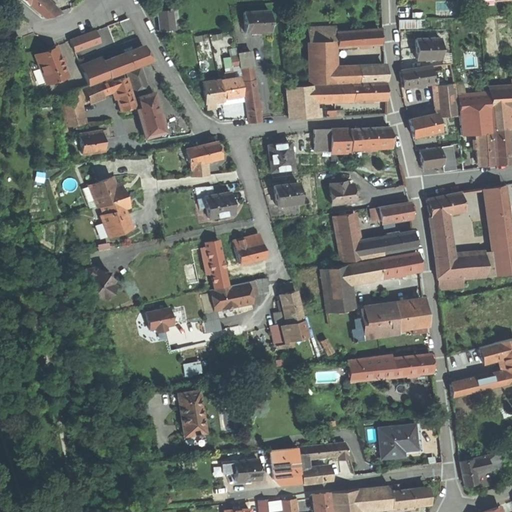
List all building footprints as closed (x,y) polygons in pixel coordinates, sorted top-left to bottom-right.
[(56,12),(44,0),(32,0),(29,4),(43,16),(56,12)] [(158,10),(160,30),(173,28),(171,9),(158,10)] [(244,10),(245,31),(258,31),(269,31),(269,10),(244,10)] [(127,17),(119,21),(125,32),(132,28),(127,17)] [(399,19),(400,27),(425,26),(424,18),(399,19)] [(306,28),(307,42),(331,40),(336,40),(335,31),(335,27),(306,28)] [(379,29),(350,30),(350,46),(380,44),(379,36),(379,29)] [(69,40),(74,52),(98,40),(94,30),(81,35),(69,40)] [(350,30),(335,31),(336,40),(336,46),(350,46),(350,30)] [(441,38),(416,38),(416,48),(416,59),(441,58),(441,38)] [(331,40),(307,42),(309,84),(333,82),(333,69),(331,40)] [(0,45),(0,48),(1,51),(11,46),(9,41),(0,45)] [(150,60),(142,45),(119,54),(125,70),(150,60)] [(39,66),(45,83),(66,75),(57,49),(46,53),(36,57),(39,66)] [(237,52),(239,67),(252,66),(250,51),(237,52)] [(103,60),(109,76),(125,70),(119,54),(103,60)] [(88,84),(109,76),(103,60),(83,71),(88,84)] [(38,86),(45,83),(39,66),(31,69),(38,86)] [(140,66),(126,70),(134,94),(147,89),(140,66)] [(384,66),(357,68),(358,80),(384,79),(384,66)] [(401,78),(402,87),(433,82),(432,72),(431,66),(400,71),(401,78)] [(357,68),(333,69),(333,82),(358,81),(358,80),(357,68)] [(435,72),(432,72),(433,82),(434,85),(446,84),(444,69),(435,70),(435,72)] [(109,77),(97,82),(102,94),(113,89),(111,81),(109,77)] [(124,77),(111,81),(113,89),(120,109),(126,107),(133,105),(124,77)] [(224,79),(219,80),(222,98),(235,96),(237,96),(241,95),(238,77),(233,77),(224,79)] [(242,82),(245,96),(257,95),(254,77),(252,77),(252,80),(242,82)] [(222,98),(219,80),(202,82),(205,101),(214,100),(222,98)] [(97,82),(76,90),(77,93),(81,102),(82,102),(84,101),(87,100),(102,94),(97,82)] [(385,83),(339,84),(339,98),(338,98),(339,101),(385,99),(385,91),(385,83)] [(453,83),(446,84),(434,85),(433,85),(436,114),(437,117),(457,118),(453,83)] [(287,118),(312,117),(312,108),(311,101),(311,97),(311,85),(311,84),(286,86),(287,118)] [(339,84),(311,85),(311,97),(330,98),(338,98),(339,98),(339,84)] [(511,85),(488,87),(490,109),(503,108),(511,107),(511,85)] [(153,92),(137,96),(139,106),(135,107),(143,137),(164,132),(159,112),(153,92)] [(85,113),(82,102),(81,102),(77,93),(65,96),(68,125),(84,122),(85,113)] [(458,95),(459,114),(488,112),(486,93),(458,95)] [(245,96),(246,105),(258,103),(257,95),(245,96)] [(258,103),(246,105),(246,108),(244,108),(245,112),(247,111),(248,123),(255,122),(260,121),(258,103)] [(511,128),(511,107),(503,108),(507,129),(511,128)] [(490,109),(492,130),(507,129),(503,108),(490,109)] [(488,112),(459,114),(461,134),(475,133),(489,132),(488,112)] [(437,123),(437,117),(436,114),(409,119),(411,129),(413,136),(439,131),(437,123)] [(355,128),(348,129),(349,148),(390,146),(389,137),(388,126),(361,128),(355,128)] [(330,149),(349,148),(348,129),(348,128),(329,129),(330,149)] [(330,155),(330,149),(329,129),(311,129),(312,150),(321,149),(321,154),(330,155)] [(507,129),(492,130),(494,162),(503,161),(510,161),(507,129)] [(101,130),(79,133),(82,153),(104,149),(103,140),(101,130)] [(492,162),(489,132),(475,133),(477,163),(485,163),(492,162)] [(186,149),(191,169),(207,165),(207,160),(221,156),(219,149),(216,141),(186,149)] [(289,142),(267,145),(269,158),(271,170),(292,167),(289,142)] [(451,144),(440,146),(443,164),(444,169),(455,168),(451,144)] [(440,146),(419,149),(422,167),(434,166),(443,164),(440,146)] [(208,175),(207,165),(191,169),(192,176),(208,175)] [(110,176),(91,183),(94,192),(91,193),(95,205),(98,204),(118,196),(116,192),(113,184),(110,176)] [(328,187),(331,204),(354,201),(353,193),(352,184),(346,185),(346,181),(329,183),(330,187),(328,187)] [(297,182),(272,185),(274,195),(275,205),(299,202),(297,182)] [(199,198),(205,197),(205,196),(215,194),(213,185),(197,188),(199,198)] [(494,187),(487,188),(490,212),(507,210),(503,185),(494,187)] [(121,190),(116,192),(118,196),(120,203),(125,201),(121,190)] [(215,194),(205,196),(205,197),(206,206),(208,217),(234,213),(232,203),(230,192),(215,194)] [(426,199),(429,217),(445,214),(463,211),(459,192),(441,196),(426,199)] [(120,203),(118,196),(98,204),(102,213),(99,214),(103,226),(107,225),(110,233),(129,226),(122,207),(120,203)] [(408,202),(388,205),(390,216),(390,218),(403,216),(411,213),(408,202)] [(388,205),(370,208),(372,219),(380,217),(390,216),(388,205)] [(511,272),(511,249),(507,210),(490,212),(496,250),(498,274),(511,272)] [(342,214),(333,216),(341,261),(361,258),(358,240),(353,213),(342,214)] [(428,217),(434,257),(451,255),(445,214),(429,217),(428,217)] [(410,231),(379,236),(382,252),(413,246),(412,239),(410,231)] [(260,245),(258,234),(233,240),(238,263),(263,257),(260,245)] [(379,236),(358,240),(361,258),(382,254),(382,252),(379,236)] [(218,239),(204,242),(205,248),(219,245),(218,239)] [(231,240),(232,242),(219,245),(224,266),(238,263),(233,240),(231,240)] [(211,273),(214,288),(228,285),(227,280),(224,266),(219,245),(205,248),(211,273)] [(206,274),(211,273),(205,248),(200,249),(206,274)] [(496,250),(482,252),(485,275),(498,274),(496,250)] [(416,251),(378,258),(381,276),(419,270),(417,259),(416,251)] [(86,268),(92,266),(90,252),(75,255),(78,269),(86,268)] [(451,255),(434,257),(437,280),(438,280),(461,278),(485,275),(482,252),(451,255)] [(349,282),(381,276),(378,258),(346,264),(349,282)] [(319,269),(323,291),(349,286),(349,282),(346,264),(319,269)] [(100,270),(98,268),(98,267),(95,265),(94,266),(92,266),(86,268),(88,276),(91,279),(85,288),(93,294),(95,291),(105,298),(113,285),(111,283),(114,279),(108,275),(108,271),(103,272),(100,270)] [(267,277),(257,279),(261,294),(269,292),(267,284),(269,283),(267,277)] [(462,287),(461,278),(438,280),(439,289),(462,287)] [(254,280),(247,281),(250,296),(257,294),(254,280)] [(214,288),(210,289),(215,309),(238,305),(237,304),(245,302),(251,301),(250,296),(247,281),(234,284),(228,285),(214,288)] [(116,286),(113,285),(105,298),(108,299),(116,286)] [(351,297),(349,286),(323,291),(325,302),(351,297)] [(286,293),(279,294),(283,310),(287,327),(284,327),(285,329),(287,338),(305,334),(295,291),(286,293)] [(353,307),(351,297),(325,302),(327,312),(353,307)] [(423,303),(394,307),(397,329),(426,325),(424,313),(423,303)] [(148,308),(150,330),(176,327),(174,305),(148,308)] [(368,333),(397,329),(394,307),(380,309),(365,311),(366,317),(368,333)] [(278,330),(285,329),(284,327),(287,327),(283,310),(274,312),(278,330)] [(203,314),(205,322),(219,319),(218,311),(203,314)] [(398,332),(397,329),(368,333),(366,317),(357,318),(359,337),(377,335),(398,332)] [(219,319),(205,322),(207,332),(222,329),(219,319)] [(274,341),(287,338),(285,329),(278,330),(272,331),(274,341)] [(511,337),(489,344),(493,359),(499,358),(506,383),(511,381),(511,337)] [(288,343),(287,338),(274,341),(275,346),(288,343)] [(481,362),(493,359),(489,344),(478,347),(480,355),(481,362)] [(429,353),(391,357),(393,375),(431,371),(430,362),(429,353)] [(373,378),(393,375),(391,357),(390,354),(346,360),(348,379),(373,376),(373,378)] [(184,362),(186,375),(203,372),(201,359),(184,362)] [(500,372),(483,376),(486,388),(503,384),(500,372)] [(455,383),(449,384),(452,396),(486,388),(483,376),(483,375),(454,381),(455,383)] [(198,389),(177,393),(183,435),(204,432),(198,389)] [(419,423),(377,427),(380,457),(402,455),(402,453),(401,449),(415,447),(414,439),(420,438),(420,432),(419,423)] [(206,442),(204,432),(183,435),(185,446),(198,444),(206,442)] [(343,441),(336,442),(337,455),(338,459),(348,458),(343,441)] [(336,442),(301,446),(303,459),(337,455),(336,442)] [(297,447),(283,448),(287,483),(301,482),(299,468),(298,460),(297,447)] [(277,485),(287,483),(283,448),(269,450),(272,478),(277,485)] [(486,455),(489,469),(500,467),(497,453),(486,455)] [(482,471),(489,469),(486,455),(472,458),(475,472),(482,471)] [(257,458),(233,461),(235,471),(235,480),(248,479),(259,478),(257,458)] [(477,482),(475,472),(472,458),(459,461),(464,485),(477,482)] [(223,473),(235,471),(233,461),(222,462),(223,473)] [(328,468),(299,468),(301,482),(314,480),(329,478),(328,468)] [(387,484),(353,489),(356,511),(390,507),(388,490),(387,484)] [(394,489),(388,490),(390,507),(426,502),(425,494),(424,486),(399,489),(394,489)] [(356,511),(353,489),(329,492),(331,511),(356,511)] [(311,494),(312,511),(328,511),(327,492),(311,494)] [(258,511),(266,511),(265,502),(265,499),(257,500),(258,511)] [(285,500),(277,501),(278,511),(293,511),(292,499),(285,500)] [(278,511),(277,501),(265,502),(266,511),(278,511)]
